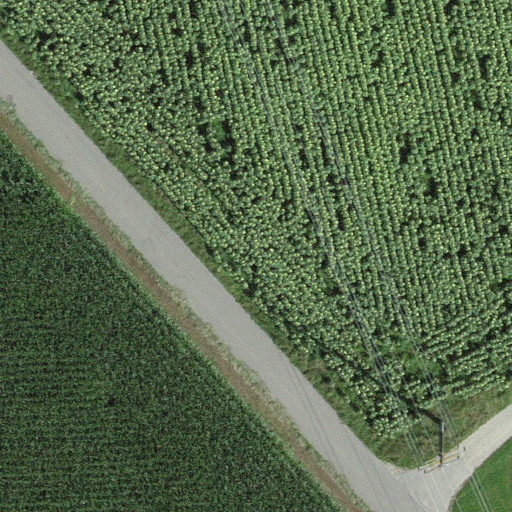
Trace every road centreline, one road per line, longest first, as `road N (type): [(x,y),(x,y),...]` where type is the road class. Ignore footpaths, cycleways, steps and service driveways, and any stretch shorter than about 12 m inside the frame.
road 1 (track): [(0,86),(276,417),(371,511)]
road 2 (track): [(511,428),(422,511)]
